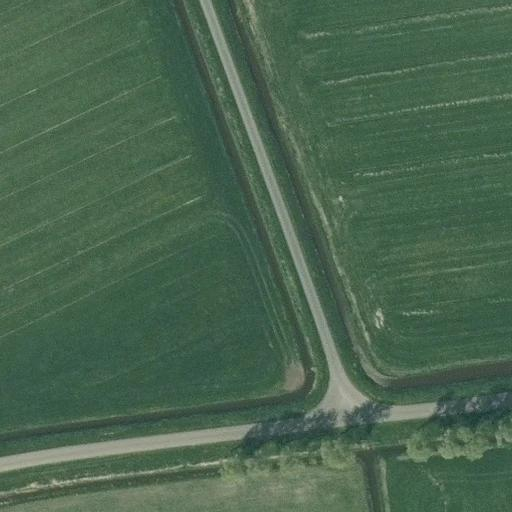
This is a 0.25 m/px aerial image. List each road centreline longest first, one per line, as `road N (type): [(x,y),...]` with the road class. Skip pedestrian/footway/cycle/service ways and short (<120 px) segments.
road 1 (unclassified): [(350,418),(204,0)]
road 2 (unclassified): [(0,466),(350,418)]
road 3 (unclassified): [(350,418),(511,395)]
